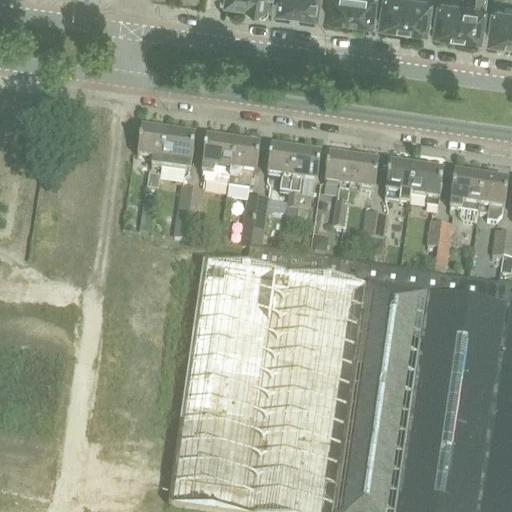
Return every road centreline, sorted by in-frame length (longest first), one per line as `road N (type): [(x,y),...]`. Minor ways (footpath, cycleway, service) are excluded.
road 1 (primary): [(0,64),(511,140)]
road 2 (primary): [(511,88),(132,34)]
road 3 (primary): [(132,34),(0,16)]
